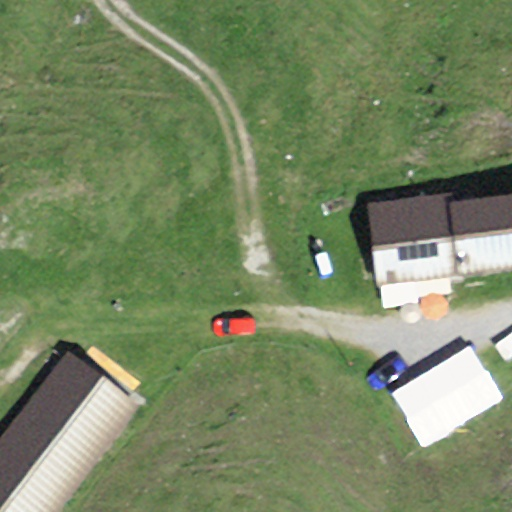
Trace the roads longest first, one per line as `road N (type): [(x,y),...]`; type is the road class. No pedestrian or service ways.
road 1 (track): [(108,0),(179,57),(236,130),(273,318)]
road 2 (track): [(273,318),(113,320),(60,333),(0,387)]
road 3 (track): [(511,323),(445,339),(399,339),(273,318)]
